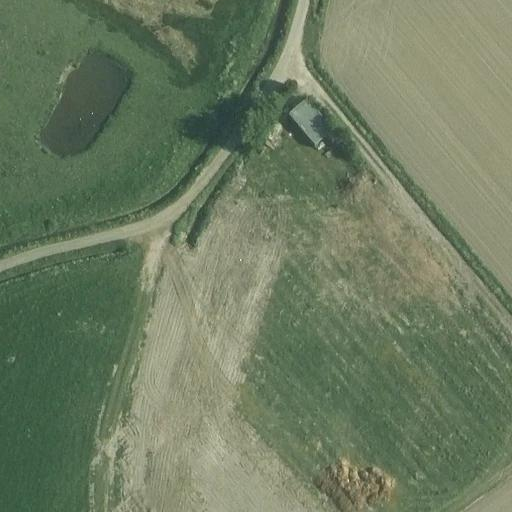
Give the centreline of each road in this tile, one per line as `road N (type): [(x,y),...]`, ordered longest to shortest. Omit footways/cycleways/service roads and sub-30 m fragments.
road 1 (unclassified): [(0,268),(136,230),(179,208),(214,174),(289,65),(304,0)]
road 2 (track): [(289,65),(511,324)]
road 3 (track): [(159,222),(114,401),(103,511)]
